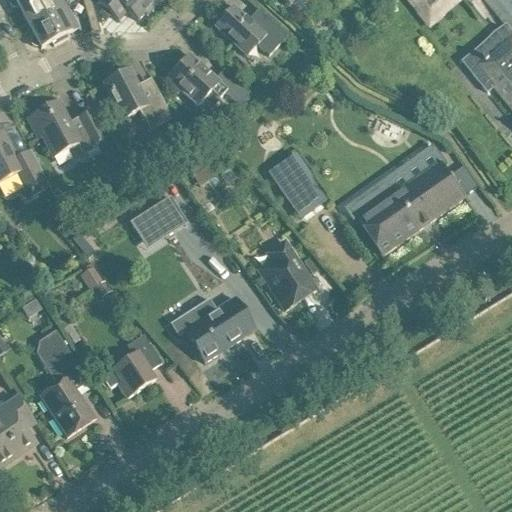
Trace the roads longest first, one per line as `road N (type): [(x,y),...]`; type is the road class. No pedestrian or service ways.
road 1 (residential): [(73,511),(511,213)]
road 2 (residential): [(20,78),(81,46),(162,43),(204,0)]
